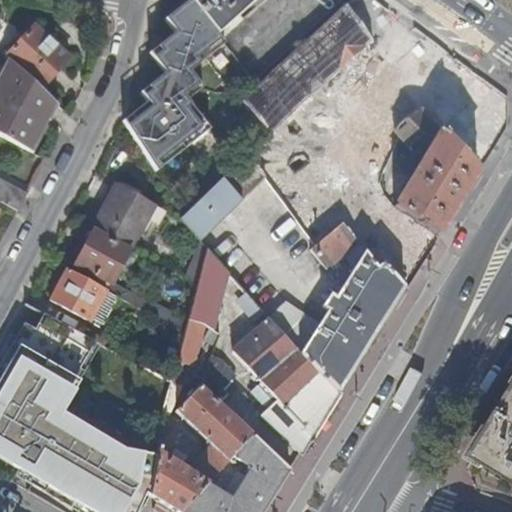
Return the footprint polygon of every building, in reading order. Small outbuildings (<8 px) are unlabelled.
[(186,96),(201,84),(189,69),(224,40),(215,29),(191,0),(185,0),(163,19),(173,31),(147,52),(163,71),(139,91),(146,100),(122,119),(123,120),(122,121),(153,171),(209,125),(186,96)] [(191,0),(215,29),(249,0),(191,0)] [(33,25),(4,55),(10,60),(40,88),(68,57),(33,25)] [(10,60),(0,79),(0,134),(27,149),(53,99),(40,88),(10,60)] [(362,112),(333,73),(273,129),(300,163),(321,145),(353,119),(362,112)] [(443,218),(475,166),(419,104),(397,127),(395,131),(406,143),(415,136),(428,144),(401,189),(443,218)] [(389,125),(370,105),(362,112),(353,119),(372,140),(389,125)] [(196,240),(264,175),(247,153),(182,216),(181,217),(180,217),(178,220),(196,240)] [(27,193),(0,178),(0,201),(16,210),(17,209),(18,210),(27,193)] [(114,186),(92,226),(133,248),(147,222),(154,209),(155,208),(114,186)] [(443,218),(401,189),(392,203),(401,209),(434,232),(443,218)] [(166,215),(154,209),(147,222),(159,228),(166,215)] [(367,340),(387,309),(401,286),(379,262),(375,265),(340,220),(315,241),(307,247),(327,272),(332,268),(328,263),(340,253),(357,256),(332,296),(326,293),(319,305),(325,308),(322,313),(299,351),(336,390),(367,340)] [(127,249),(91,230),(73,263),(109,282),(118,267),(124,270),(129,263),(122,259),(127,249)] [(266,316),(225,273),(205,250),(201,262),(197,278),(189,309),(196,311),(193,320),(201,323),(211,328),(224,287),(258,324),(267,317),(266,316)] [(197,278),(201,262),(195,261),(188,275),(197,278)] [(105,290),(65,268),(49,298),(88,320),(89,317),(105,290)] [(103,324),(118,297),(105,290),(89,317),(103,324)] [(283,300),(266,316),(267,317),(277,328),(297,308),(283,300)] [(188,364),(189,364),(201,323),(193,320),(196,311),(189,309),(182,332),(174,360),(188,364)] [(95,341),(43,312),(35,327),(24,320),(0,362),(0,451),(104,511),(126,511),(140,489),(148,494),(155,450),(126,446),(71,414),(67,421),(58,415),(62,408),(57,405),(95,341)] [(336,390),(299,351),(290,342),(277,328),(267,317),(258,324),(231,350),(280,404),(264,420),(299,450),(336,390)] [(222,388),(235,374),(221,358),(208,355),(195,386),(197,387),(212,401),(223,390),(222,388)] [(188,364),(174,360),(169,380),(182,383),(188,364)] [(250,435),(223,410),(212,401),(197,387),(195,386),(194,387),(174,410),(209,442),(184,467),(155,450),(148,494),(178,511),(206,481),(215,472),(231,455),(250,435)] [(511,401),(478,458),(511,478),(511,401)] [(71,414),(62,408),(58,415),(67,421),(71,414)] [(167,445),(170,425),(164,424),(165,414),(161,414),(156,444),(167,445)] [(260,511),(288,469),(250,435),(231,455),(248,466),(231,496),(206,481),(178,511),(177,511),(260,511)]
